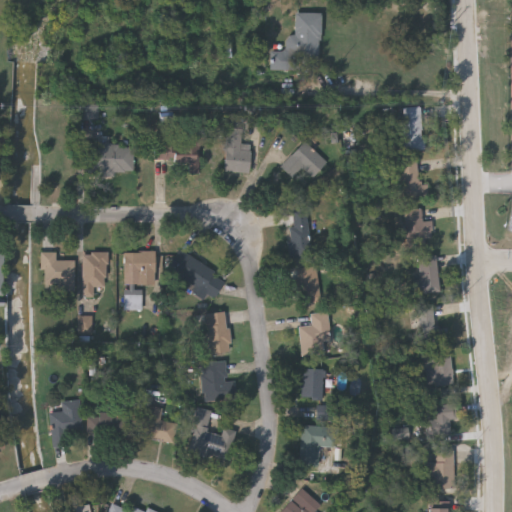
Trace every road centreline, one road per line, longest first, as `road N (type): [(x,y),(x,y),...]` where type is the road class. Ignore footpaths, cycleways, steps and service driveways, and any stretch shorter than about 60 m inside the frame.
road 1 (tertiary): [(493,511),(466,0)]
road 2 (residential): [(249,511),(271,446),(269,381),(255,245),(224,215)]
road 3 (residential): [(224,511),(183,480),(142,470),(56,476)]
road 4 (residential): [(224,215),(52,216)]
